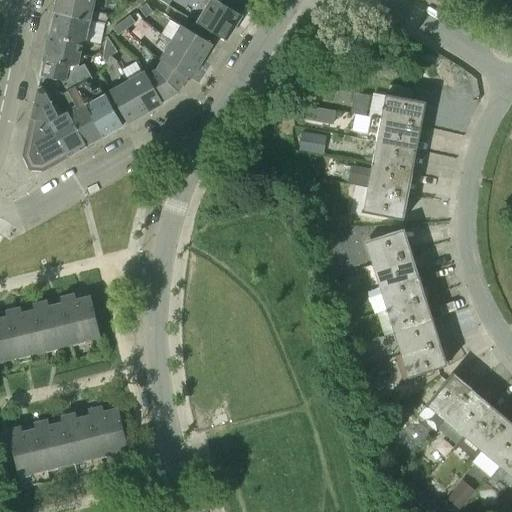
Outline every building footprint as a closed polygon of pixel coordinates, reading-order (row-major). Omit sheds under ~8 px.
[(94,0),(57,0),(54,13),(90,20),(94,0)] [(202,0),(204,1),(200,7),(206,11),(198,24),(226,41),(228,37),(230,35),(234,30),(234,27),(242,15),(234,10),(240,0),(202,0)] [(146,18),(153,13),(147,4),(140,9),(146,18)] [(90,20),(54,13),(50,36),(83,42),(85,43),(90,20)] [(121,22),(126,29),(136,22),(130,14),(121,22)] [(126,29),(121,22),(113,28),(118,35),(126,29)] [(182,26),(171,43),(202,62),(212,44),(182,26)] [(44,59),(74,66),(78,63),(81,53),(83,42),(50,36),(44,59)] [(107,36),(104,47),(110,56),(113,45),(107,36)] [(202,62),(171,43),(161,61),(162,62),(163,61),(188,76),(188,77),(191,79),(202,62)] [(44,59),(39,82),(49,85),(59,98),(77,88),(89,82),(87,79),(92,77),(84,63),(80,66),(78,63),(74,66),(44,59)] [(163,61),(162,62),(157,70),(147,76),(163,104),(163,103),(162,101),(178,92),(188,77),(188,76),(163,61)] [(147,76),(145,72),(128,82),(145,113),(163,104),(147,76)] [(303,97),(307,74),(296,72),(292,96),(303,97)] [(49,85),(39,82),(28,135),(30,136),(26,155),(32,167),(43,169),(67,155),(69,157),(86,147),(59,98),(49,85)] [(89,82),(77,88),(103,137),(123,126),(101,85),(93,90),(89,82)] [(145,113),(128,82),(110,92),(128,123),(145,113)] [(390,95),(411,99),(413,89),(390,85),(388,95),(390,95)] [(77,88),(59,98),(86,147),(103,137),(77,88)] [(390,95),(385,119),(422,126),(427,102),(411,99),(390,95)] [(337,122),(339,108),(301,102),(299,116),(337,122)] [(422,126),(385,119),(370,116),(366,139),(377,141),(418,149),(422,126)] [(296,149),(299,149),(322,154),(326,136),(300,131),(297,142),(296,149)] [(372,165),(413,172),(418,149),(377,141),(372,165)] [(413,172),(372,165),(368,188),(409,196),(413,172)] [(409,196),(368,188),(363,212),(394,218),(404,220),(409,196)] [(371,259),(373,265),(413,253),(405,230),(395,233),(366,242),(371,259)] [(413,253),(373,265),(380,288),(420,275),(413,253)] [(420,275),(380,288),(387,311),(427,298),(420,275)] [(0,355),(1,355),(2,362),(20,357),(18,351),(28,349),(29,355),(47,351),(45,344),(55,342),(57,348),(74,344),(73,338),(82,336),(84,341),(101,337),(91,296),(75,300),(74,294),(61,298),(63,303),(48,307),(47,302),(34,305),(35,310),(21,313),(20,308),(7,311),(8,317),(0,318),(0,355)] [(427,298),(387,311),(394,332),(434,319),(427,298)] [(434,319),(394,332),(401,355),(441,343),(434,319)] [(441,343),(401,355),(409,378),(439,369),(449,365),(441,343)] [(375,387),(369,373),(359,377),(365,391),(375,387)] [(427,405),(447,421),(473,389),(454,374),(427,405)] [(473,389),(447,421),(465,437),(491,405),(473,389)] [(387,397),(391,405),(401,400),(396,392),(387,397)] [(491,405),(465,437),(482,452),(509,420),(491,405)] [(21,427),(8,430),(17,471),(28,468),(30,474),(47,470),(45,463),(56,461),(57,467),(74,463),(73,457),(83,454),(85,460),(102,456),(100,450),(110,448),(112,454),(129,449),(119,409),(104,413),(102,407),(89,410),(90,416),(76,419),(75,413),(62,416),(63,423),(49,426),(48,420),(35,423),(36,429),(22,433),(21,427)] [(511,422),(509,420),(482,452),(501,467),(511,453),(511,422)] [(511,490),(511,453),(501,467),(488,483),(506,498),(511,490)] [(447,499),(460,509),(475,490),(463,480),(447,499)]
